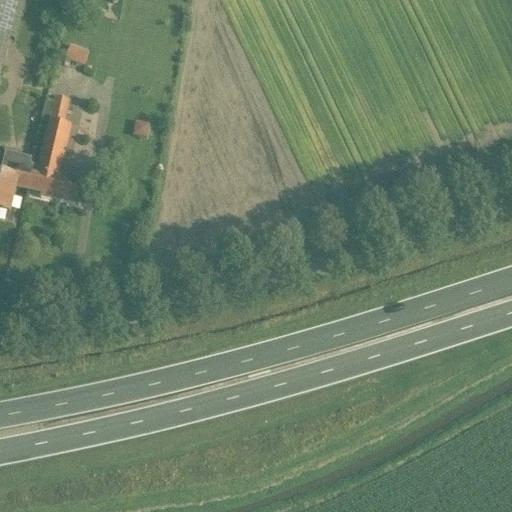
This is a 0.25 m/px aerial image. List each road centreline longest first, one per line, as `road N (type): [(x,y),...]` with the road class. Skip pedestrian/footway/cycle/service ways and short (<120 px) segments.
road 1 (primary): [(0,453),(281,386),(511,314)]
road 2 (primary): [(511,280),(157,385),(0,416)]
road 3 (unclassified): [(511,214),(171,316),(0,333)]
